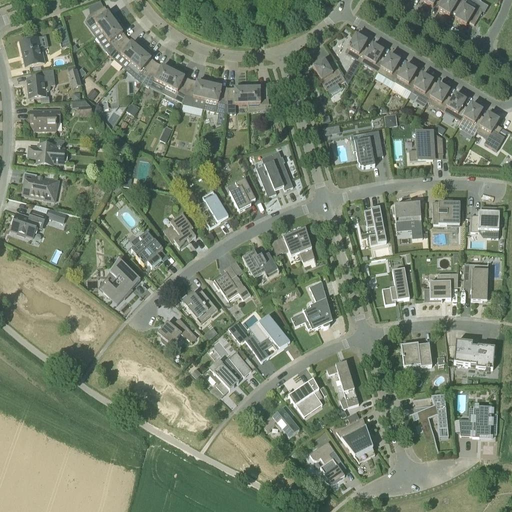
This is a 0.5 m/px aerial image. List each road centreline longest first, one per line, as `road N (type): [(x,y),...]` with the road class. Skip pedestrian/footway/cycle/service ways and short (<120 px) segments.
road 1 (residential): [(301,511),(105,404),(0,325)]
road 2 (residential): [(133,322),(235,240),(325,202)]
road 3 (residential): [(339,11),(492,105),(511,106)]
road 4 (residential): [(325,202),(402,186),(494,188)]
road 5 (residential): [(138,0),(195,47),(242,57),(279,52)]
road 6 (residential): [(325,202),(279,52)]
road 7 (residential): [(415,478),(366,336)]
road 8 (residential): [(245,410),(305,364),(366,336)]
road 9 (residential): [(366,336),(325,202)]
road 10 (residential): [(366,336),(491,324)]
road 11 (residential): [(0,184),(7,147),(0,60)]
